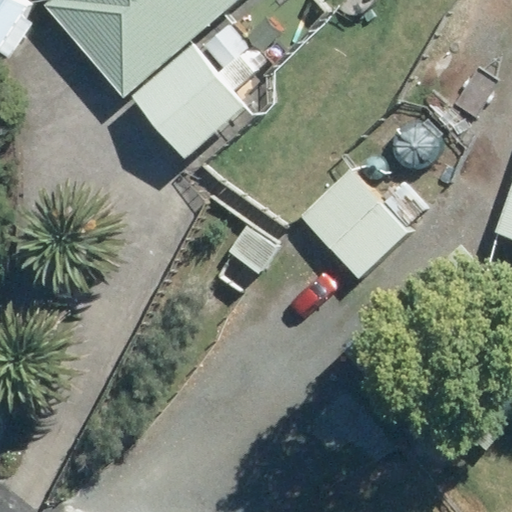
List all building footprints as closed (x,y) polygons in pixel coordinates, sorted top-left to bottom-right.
[(64,13),(46,0),(8,0),(0,11),(0,44),(26,64),(64,13)] [(71,0),(64,6),(144,100),(261,0),(71,0)] [(386,0),(335,0),(336,29),(387,28),(386,0)] [(216,46),(155,98),(209,160),(270,107),(256,90),(275,74),(260,56),(267,49),(246,25),(218,49),(216,46)] [(436,279),(364,349),(418,404),(490,334),(436,279)]
